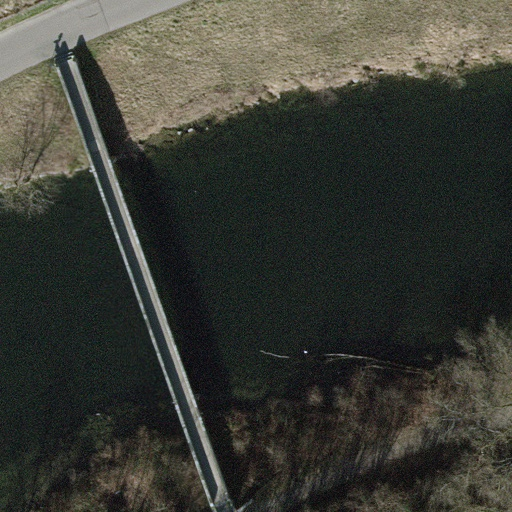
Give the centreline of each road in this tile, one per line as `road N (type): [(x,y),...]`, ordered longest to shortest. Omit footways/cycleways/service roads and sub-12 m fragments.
road 1 (track): [(511,425),(282,511)]
road 2 (unclassified): [(0,59),(141,0)]
